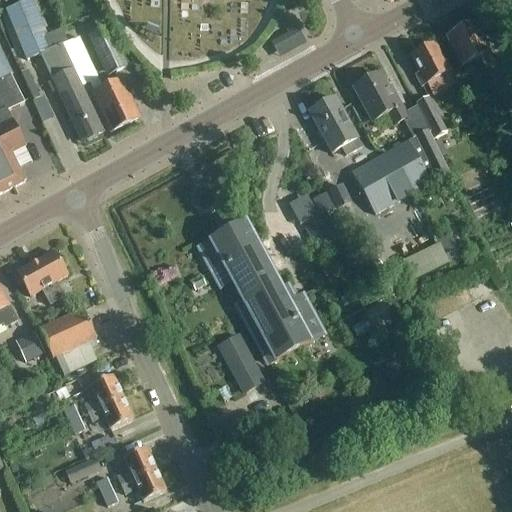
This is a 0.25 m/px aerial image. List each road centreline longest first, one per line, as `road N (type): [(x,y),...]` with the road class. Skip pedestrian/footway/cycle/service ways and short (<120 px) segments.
road 1 (tertiary): [(216,511),(75,194)]
road 2 (tertiary): [(75,194),(359,38)]
road 3 (residential): [(291,511),(511,423)]
